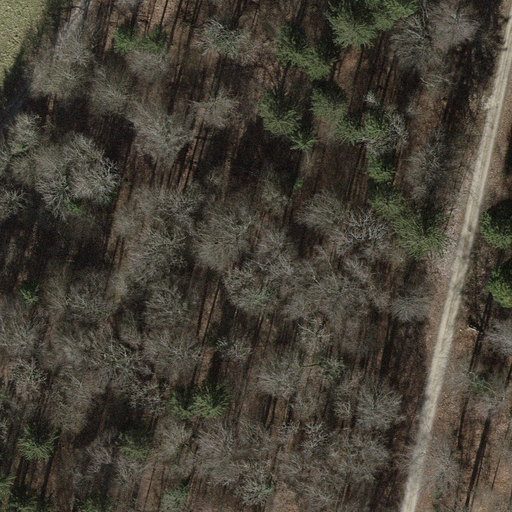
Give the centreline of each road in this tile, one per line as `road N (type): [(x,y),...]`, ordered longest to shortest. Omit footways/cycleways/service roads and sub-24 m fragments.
road 1 (track): [(416,511),(511,93)]
road 2 (track): [(92,0),(0,135)]
